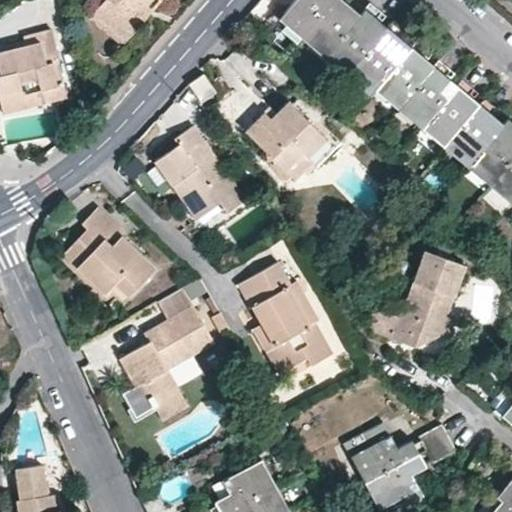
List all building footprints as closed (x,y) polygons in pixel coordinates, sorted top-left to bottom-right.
[(101,0),(94,9),(126,37),(145,15),(135,6),(139,0),(101,0)] [(139,0),(135,6),(145,15),(151,8),(157,0),(139,0)] [(301,37),(331,0),(291,0),(277,17),(301,37)] [(344,0),(331,0),(301,37),(323,55),(365,6),(357,0),(350,0),(348,3),(344,0)] [(371,0),(369,0),(365,6),(323,55),(347,74),(388,25),(381,20),(376,16),(382,9),(371,0)] [(126,37),(94,9),(88,15),(120,44),(126,37)] [(393,18),(388,25),(347,74),(370,94),(375,87),(411,44),(404,39),(399,35),(404,27),(393,18)] [(0,97),(1,100),(3,111),(63,95),(54,59),(58,58),(51,27),(25,33),(27,43),(0,50),(0,97)] [(416,37),(411,44),(375,87),(398,106),(434,64),(428,59),(423,54),(428,48),(416,37)] [(440,57),(434,64),(398,106),(421,126),(457,83),(451,78),(446,74),(451,67),(440,57)] [(203,72),(187,82),(200,99),(215,89),(203,72)] [(462,76),(457,83),(421,126),(444,145),(480,103),(473,97),(467,93),(473,85),(462,76)] [(485,95),(480,103),(444,145),(466,164),(502,122),(497,117),(491,113),(497,106),(485,95)] [(262,109),(244,128),(293,177),(311,159),(307,155),(326,135),(286,97),(278,106),(269,115),(262,109)] [(511,117),(508,114),(502,122),(466,164),(490,184),(511,158),(511,117)] [(177,143),(154,159),(196,216),(219,199),(226,210),(244,196),(192,122),(182,130),(173,137),(177,143)] [(511,202),(511,158),(490,184),(511,202)] [(60,253),(75,267),(81,260),(108,285),(114,280),(128,294),(154,265),(120,234),(123,230),(97,205),(89,214),(81,222),(85,226),(60,253)] [(377,309),(370,329),(416,345),(443,332),(435,314),(443,292),(453,295),(465,263),(423,247),(405,296),(377,309)] [(81,260),(75,267),(102,292),(108,285),(81,260)] [(255,313),(260,322),(286,367),(305,355),(310,365),(332,351),(314,320),(318,318),(295,278),(289,281),(277,260),(236,282),(255,313)] [(214,340),(182,284),(157,299),(166,316),(142,330),(148,340),(119,356),(123,365),(134,384),(121,391),(135,415),(154,404),(162,418),(188,404),(167,366),(214,340)] [(435,314),(443,332),(454,327),(447,312),(453,295),(443,292),(435,314)] [(363,315),(370,329),(377,309),(363,315)] [(286,367),(260,322),(251,326),(277,372),(286,367)] [(511,398),(500,413),(511,422),(511,398)] [(350,455),(364,481),(449,436),(441,422),(418,434),(421,438),(413,442),(411,438),(396,446),(391,437),(382,419),(352,436),(360,450),(350,455)] [(449,436),(364,481),(378,507),(388,502),(393,511),(401,511),(426,498),(417,482),(411,472),(426,465),(423,460),(431,456),(433,460),(456,448),(449,436)] [(189,511),(220,511),(275,482),(261,457),(221,479),(225,485),(228,491),(213,499),(216,504),(210,507),(207,502),(189,511)] [(60,511),(60,508),(56,509),(55,500),(54,491),(45,493),(41,462),(15,466),(20,497),(17,498),(19,511),(60,511)] [(511,473),(495,493),(501,497),(511,506),(511,473)] [(275,482),(220,511),(283,511),(285,511),(289,508),(275,482)] [(511,511),(511,506),(501,497),(488,511),(511,511)]
